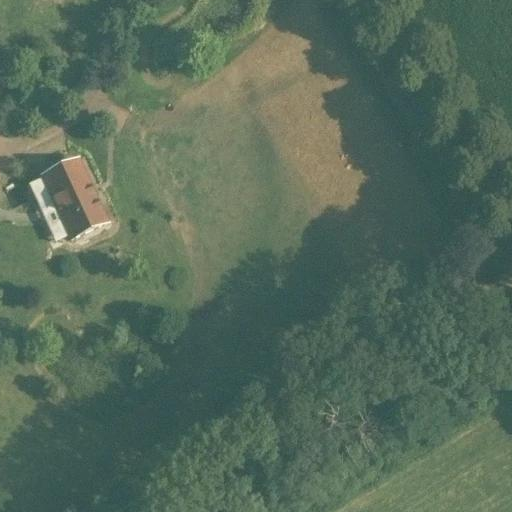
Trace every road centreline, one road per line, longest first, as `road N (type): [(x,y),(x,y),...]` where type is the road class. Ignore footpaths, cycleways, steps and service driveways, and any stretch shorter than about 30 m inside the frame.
road 1 (track): [(161,511),(220,450),(319,370),(425,311),(511,277)]
road 2 (unclassified): [(511,233),(373,0)]
